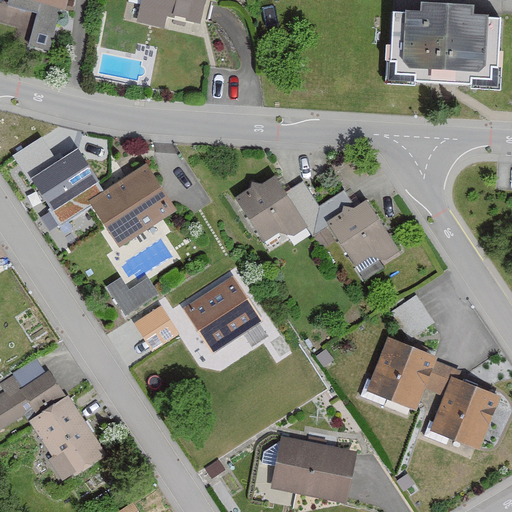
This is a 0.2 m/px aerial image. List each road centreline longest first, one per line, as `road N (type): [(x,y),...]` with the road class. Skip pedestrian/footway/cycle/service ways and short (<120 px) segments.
road 1 (residential): [(388,135),(116,117),(0,88)]
road 2 (residential): [(0,204),(197,511)]
road 3 (trunk): [(511,233),(385,0)]
road 4 (residential): [(388,135),(511,329)]
road 5 (residential): [(511,142),(388,135)]
